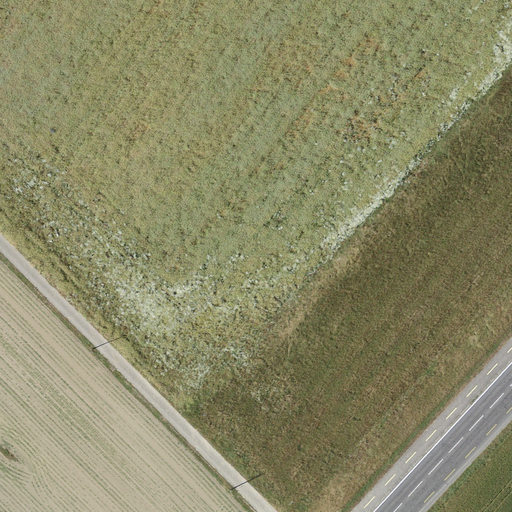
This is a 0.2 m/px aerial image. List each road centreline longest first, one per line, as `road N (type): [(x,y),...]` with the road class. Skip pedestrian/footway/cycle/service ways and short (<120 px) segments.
road 1 (track): [(266,511),(0,241)]
road 2 (primary): [(399,511),(511,389)]
